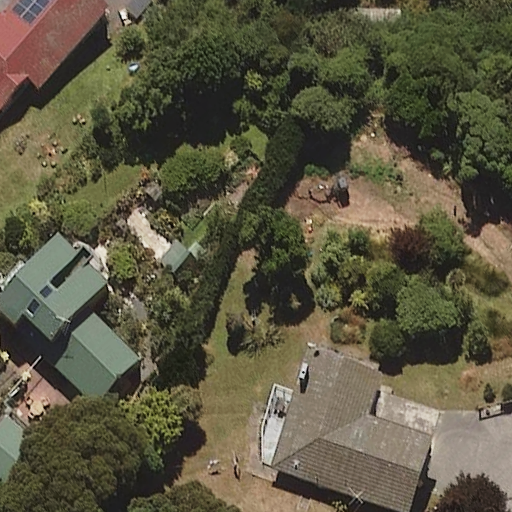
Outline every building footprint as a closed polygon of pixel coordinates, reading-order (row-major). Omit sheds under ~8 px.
[(107,20),(85,0),(13,0),(0,14),(0,114),(28,86),(36,94),(107,20)] [(192,257),(143,205),(124,223),(173,275),(192,257)] [(109,292),(59,243),(0,302),(0,329),(15,344),(23,337),(94,407),(137,363),(87,314),(109,292)] [(380,386),(309,362),(271,474),(382,511),(409,511),(432,443),(368,421),(380,386)] [(46,454),(12,423),(0,436),(0,489),(7,496),(46,454)]
